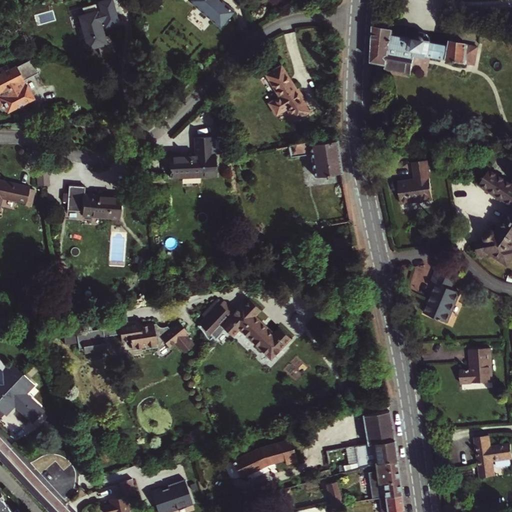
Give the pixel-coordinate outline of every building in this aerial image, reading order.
[(82,40),(86,39),(89,48),(98,46),(100,55),(113,51),(112,47),(113,47),(110,35),(104,36),(101,27),(106,25),(102,12),(114,8),(111,0),(106,0),(82,7),(84,15),(79,16),(82,26),(79,27),(82,40)] [(234,9),(223,0),(192,0),(220,25),(234,9)] [(387,69),(412,74),(416,53),(476,64),(478,54),(468,53),(470,45),(452,42),(452,46),(430,42),(429,39),(427,35),(423,33),(418,33),(413,39),(394,35),(394,31),(375,27),(373,64),(387,67),(387,69)] [(480,46),(470,45),(468,53),(478,54),(480,46)] [(33,58),(17,66),(11,69),(8,64),(1,68),(3,73),(0,74),(0,101),(3,107),(6,105),(10,112),(38,98),(30,81),(28,82),(26,77),(40,71),(33,58)] [(278,101),(268,107),(275,119),(285,112),(294,124),(308,115),(302,104),(303,103),(296,92),(294,93),(279,70),(265,79),(278,101)] [(169,178),(201,175),(200,154),(211,152),(208,134),(193,136),(194,153),(167,156),(169,178)] [(387,151),(388,140),(378,140),(377,150),(387,151)] [(288,146),(291,160),(311,157),(317,193),(343,189),(334,142),(319,144),(319,141),(288,146)] [(400,183),(404,205),(435,200),(430,161),(415,163),(417,181),(400,183)] [(40,173),(42,187),(50,186),(48,172),(40,173)] [(511,184),(490,172),(482,187),(511,204),(511,211),(499,234),(496,231),(490,231),(486,235),(485,240),(477,242),(480,256),(493,253),(510,263),(511,259),(511,184)] [(33,186),(0,178),(0,181),(32,189),(33,186)] [(0,213),(0,214),(4,198),(5,195),(12,197),(12,200),(29,203),(28,206),(34,207),(38,191),(32,189),(0,181),(0,213)] [(63,194),(62,204),(66,204),(66,212),(82,214),(81,218),(119,221),(121,201),(84,198),(85,187),(68,186),(68,194),(63,194)] [(348,239),(335,242),(337,252),(351,249),(348,239)] [(456,275),(439,267),(432,282),(437,284),(424,313),(446,323),(459,293),(450,289),(456,275)] [(273,359),(291,339),(280,329),(274,335),(255,317),(261,311),(250,300),(244,306),(243,305),(235,314),(223,303),(220,306),(216,302),(204,315),(208,319),(201,327),(210,339),(213,336),(217,339),(226,330),(232,336),(240,328),(273,359)] [(127,309),(112,312),(115,330),(120,329),(120,325),(129,323),(128,322),(127,309)] [(190,334),(179,320),(169,327),(167,325),(164,328),(157,329),(156,328),(154,327),(154,325),(154,323),(141,324),(141,320),(128,322),(129,323),(120,325),(120,329),(121,338),(130,337),(130,340),(131,347),(145,345),(146,348),(158,346),(160,349),(167,343),(169,346),(177,339),(179,341),(179,345),(185,352),(194,344),(187,336),(190,334)] [(468,370),(458,370),(459,384),(491,382),(489,349),(467,350),(468,370)] [(0,396),(21,375),(11,365),(1,375),(0,374),(0,396)] [(21,375),(0,396),(0,412),(3,416),(12,406),(30,424),(40,414),(22,396),(31,385),(21,375)] [(363,417),(368,446),(394,442),(389,412),(363,417)] [(487,434),(474,437),(480,476),(493,474),(491,460),(511,456),(509,442),(489,446),(487,434)] [(257,447),(229,460),(236,476),(265,463),(264,462),(281,457),(283,463),(293,460),(288,439),(257,447)] [(356,447),(359,470),(397,462),(394,442),(368,446),(356,447)] [(367,478),(378,475),(398,471),(397,462),(359,470),(361,474),(366,473),(367,478)] [(386,499),(402,496),(398,471),(378,475),(379,487),(383,486),(385,499),(386,499)] [(130,477),(117,482),(119,490),(132,487),(130,477)] [(327,477),(309,482),(311,491),(328,486),(327,477)] [(163,488),(151,492),(158,511),(162,511),(174,508),(174,510),(188,505),(187,504),(192,502),(184,479),(168,485),(169,487),(163,489),(163,488)] [(341,505),(338,484),(328,486),(330,503),(332,506),(341,505)] [(132,487),(119,490),(120,496),(124,495),(124,496),(133,494),(132,487)] [(120,496),(107,499),(108,503),(104,504),(106,511),(127,511),(124,496),(124,495),(120,496)] [(386,511),(397,511),(404,511),(402,496),(386,499),(385,499),(386,511)]
